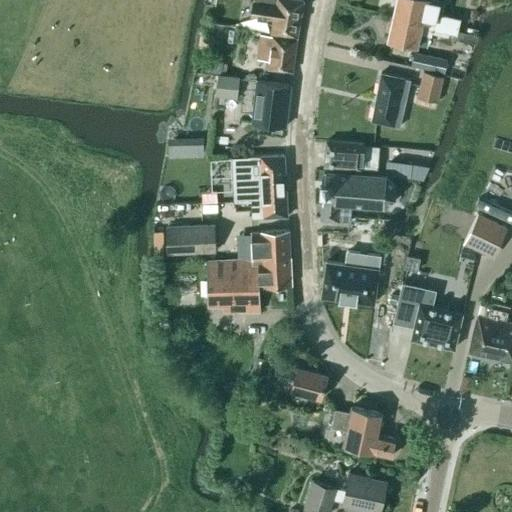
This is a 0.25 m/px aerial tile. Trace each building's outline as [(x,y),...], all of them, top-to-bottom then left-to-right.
[(253,0),(251,14),(273,18),(271,32),(297,37),(303,1),(299,0),(253,0)] [(442,32),(456,35),(457,30),(472,33),(471,28),(458,25),(459,17),(425,10),(426,0),(396,0),(393,15),(430,24),(431,19),(444,22),(442,32)] [(417,46),(419,34),(431,36),(432,29),(442,32),(444,22),(431,19),(430,24),(393,15),(388,39),(417,46)] [(474,43),(477,35),(472,33),(457,30),(456,35),(455,39),(474,43)] [(268,68),(292,71),(296,39),(260,34),(257,57),(270,59),(268,68)] [(433,71),(462,79),(470,57),(447,51),(428,47),(426,54),(414,52),(411,66),(433,71)] [(223,73),(224,65),(205,62),(204,71),(223,73)] [(436,101),(443,76),(423,71),(416,96),(436,101)] [(411,78),(381,73),(372,120),(401,126),(411,78)] [(240,76),(217,74),(215,95),(237,98),(240,76)] [(256,80),(250,121),(265,123),(285,126),(291,85),(256,80)] [(189,149),(190,143),(186,138),(180,137),(175,141),(174,148),(179,153),(184,154),(189,149)] [(357,143),(326,140),(324,166),(355,168),(357,143)] [(252,201),(253,218),(287,216),(284,154),(249,156),(251,188),(231,188),(231,202),(252,201)] [(386,160),(384,174),(386,174),(410,178),(412,164),(386,160)] [(348,222),(349,204),(383,206),(393,197),(394,185),(386,174),(384,174),(324,170),(323,181),(321,181),(321,191),(322,191),(320,219),(337,220),(337,222),(348,222)] [(477,213),(463,243),(492,257),(506,226),(477,213)] [(223,253),(222,227),(174,229),(176,255),(223,253)] [(251,232),(252,259),(252,264),(270,263),(270,257),(290,256),(288,230),(251,232)] [(403,262),(422,264),(425,241),(405,239),(403,262)] [(326,261),(321,296),(339,298),(338,299),(347,300),(354,252),(346,251),(344,263),(326,261)] [(357,301),(373,303),(380,255),(354,252),(347,300),(356,301),(357,301)] [(270,263),(252,264),(252,259),(207,261),(207,305),(222,305),(222,311),(259,311),(259,287),(291,285),(290,256),(270,257),(270,263)] [(469,352),(511,361),(511,322),(503,321),(506,310),(479,305),(477,315),(469,352)] [(461,317),(418,307),(411,339),(454,348),(461,317)] [(256,356),(251,372),(265,377),(270,361),(256,356)] [(320,399),(327,376),(297,367),(297,368),(278,362),(274,373),(294,379),(291,390),(320,399)] [(330,427),(346,430),(342,445),(392,456),(395,438),(378,434),(383,413),(351,406),(350,412),(334,409),(330,427)] [(233,434),(224,432),(222,439),(231,441),(233,434)] [(330,511),(334,498),(344,501),(343,503),(379,511),(386,480),(349,472),(345,489),(313,482),(307,509),(319,511),(330,511)]
